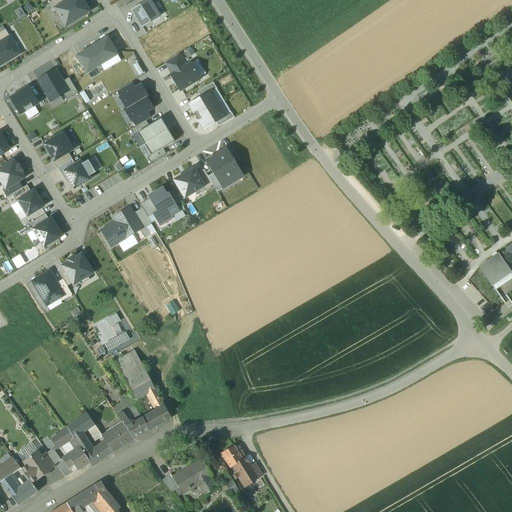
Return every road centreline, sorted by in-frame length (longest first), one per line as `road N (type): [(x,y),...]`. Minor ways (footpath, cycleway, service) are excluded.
road 1 (residential): [(30,511),(153,444),(351,405),(478,337)]
road 2 (unclassified): [(280,97),(313,148),(478,337)]
road 3 (residential): [(197,147),(114,17)]
road 4 (residential): [(71,223),(197,147)]
road 5 (residential): [(0,104),(71,223)]
road 6 (residential): [(0,86),(114,17)]
